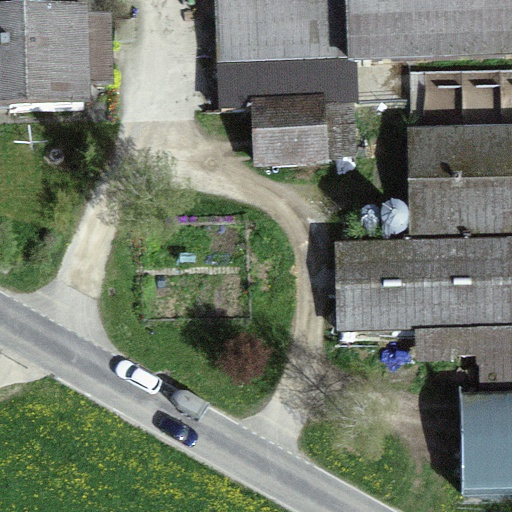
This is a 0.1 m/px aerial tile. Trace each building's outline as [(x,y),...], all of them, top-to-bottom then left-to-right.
[(511,0),(217,0),(223,109),(253,109),(321,104),(356,104),(354,66),(511,58),(511,0)] [(68,24),(0,25),(0,123),(71,121),(68,24)] [(321,104),(253,109),(257,167),(325,162),(321,104)] [(511,140),(400,143),(402,255),(452,254),(511,252),(511,140)] [(402,255),(328,257),(330,341),(482,337),(483,376),(511,375),(511,252),(452,254),(402,255)]
